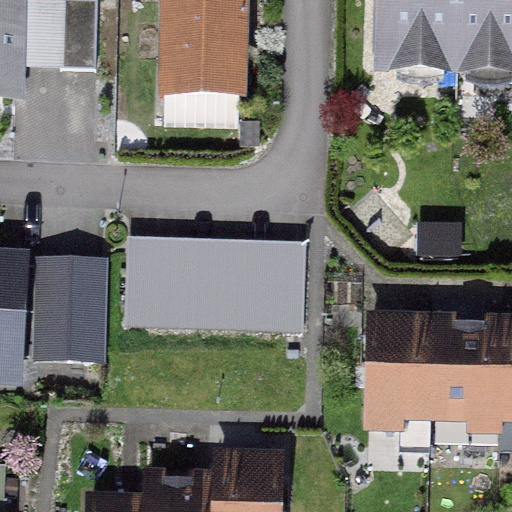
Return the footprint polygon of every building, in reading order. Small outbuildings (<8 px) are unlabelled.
[(0,0),(0,99),(12,100),(14,0),(0,0)] [(235,103),(238,0),(164,0),(161,101),(235,103)] [(511,0),(383,0),(383,3),(377,9),(383,15),(382,66),(452,68),(511,69),(511,0)] [(59,5),(57,74),(92,75),(94,5),(59,5)] [(32,359),(100,361),(104,264),(36,262),(32,359)] [(0,368),(10,369),(15,269),(0,268),(0,368)] [(124,273),(123,330),(300,336),(301,278),(286,277),(258,276),(229,275),(198,275),(169,274),(140,273),(124,273)] [(397,430),(397,425),(467,426),(467,432),(495,432),(497,432),(497,427),(511,427),(511,332),(498,332),(467,332),(403,330),(369,329),(367,429),(397,430)] [(274,511),(276,469),(249,468),(216,467),(216,488),(188,488),(159,487),(158,511),(155,511),(120,511),(88,510),(88,511),(274,511)]
